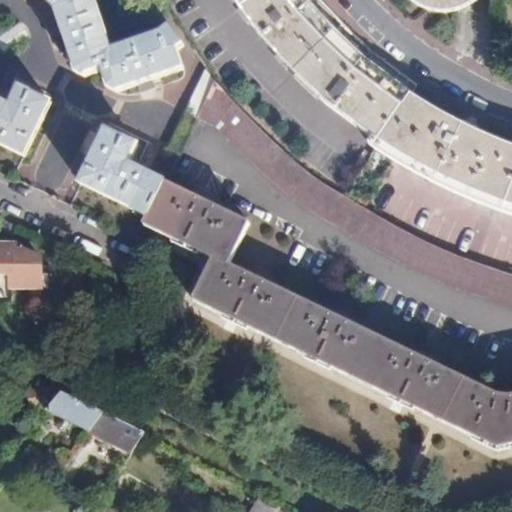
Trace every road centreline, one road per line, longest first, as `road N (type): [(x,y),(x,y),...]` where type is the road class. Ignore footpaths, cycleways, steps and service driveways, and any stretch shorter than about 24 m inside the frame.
road 1 (residential): [(511,102),(460,79),(361,0)]
road 2 (residential): [(86,100),(10,58),(0,7)]
road 3 (residential): [(37,215),(86,100)]
